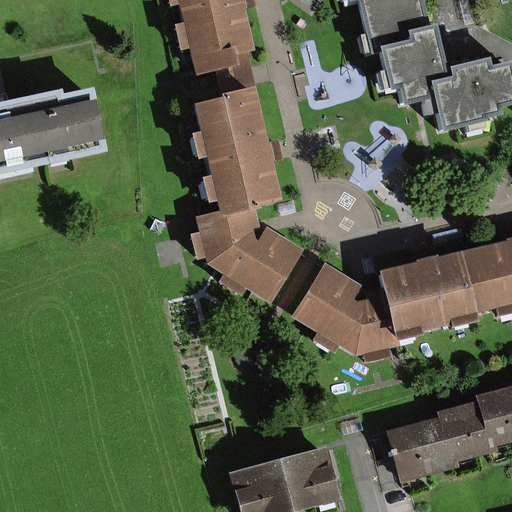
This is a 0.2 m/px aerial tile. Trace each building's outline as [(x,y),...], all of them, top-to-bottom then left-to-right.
[(175,0),(193,78),(229,70),(227,58),(250,53),(237,0),(175,0)] [(339,0),(340,3),(353,0),(356,0),(364,35),(357,37),(361,55),(378,51),(376,43),(402,37),(423,32),(415,0),(339,0)] [(449,82),(442,84),(442,81),(430,31),(423,32),(402,37),(376,43),(378,51),(383,72),(375,74),(380,92),(396,88),(400,105),(420,100),(424,116),(435,114),(439,132),(462,126),(464,134),(482,130),(479,119),(495,116),(493,108),(511,103),(511,100),(504,67),(477,74),(475,65),(447,72),(449,82)] [(221,103),(194,109),(201,137),(190,139),(194,158),(203,156),(209,181),(200,183),(205,202),(215,200),(219,215),(253,207),(274,202),(265,162),(267,162),(265,153),(264,147),(261,148),(248,93),(220,100),(221,103)] [(0,171),(99,151),(86,95),(56,102),(55,96),(4,107),(2,99),(0,99),(0,171)] [(265,233),(257,247),(254,245),(251,243),(247,229),(254,227),(250,210),(253,210),(253,207),(219,215),(197,220),(200,237),(187,240),(191,259),(205,256),(206,263),(225,275),(217,287),(234,297),(241,285),(268,301),(297,254),(265,233)] [(494,307),(497,317),(511,313),(511,241),(505,243),(505,246),(455,258),(468,313),(494,307)] [(378,276),(382,293),(395,342),(413,337),(412,334),(451,325),(452,329),(471,324),(468,313),(455,258),(430,264),(430,261),(423,263),(415,265),(416,268),(378,276)] [(347,302),(355,289),(322,269),(293,317),(319,333),(311,345),(328,356),(335,343),(354,355),(362,352),(365,366),(384,362),(381,348),(396,344),(395,342),(382,293),(366,297),(367,302),(353,307),(350,304),(347,302)] [(277,465),(230,477),(239,511),(289,511),(334,501),(321,453),(277,465)]
